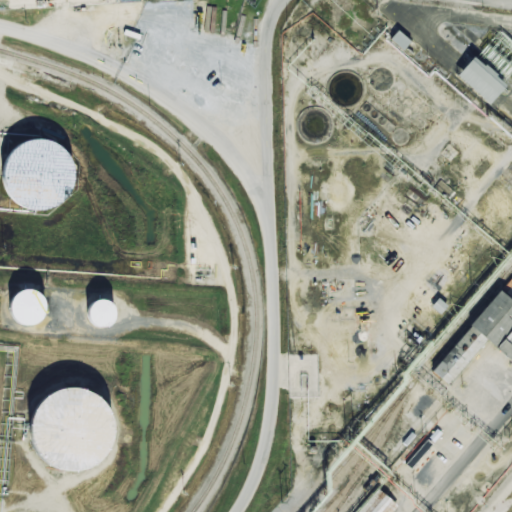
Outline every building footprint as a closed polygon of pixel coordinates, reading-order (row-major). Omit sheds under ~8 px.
[(409,42),(396,31),(388,40),(401,51),(409,42)] [(487,105),(504,86),(472,57),(455,76),(487,105)] [(74,172),(75,183),(72,194),(65,204),(55,212),(43,215),(31,215),(19,210),(10,202),(5,191),(3,178),(6,166),(11,157),(20,149),(30,145),(42,144),(52,147),(62,153),(69,161),(74,172)] [(511,302),(496,290),(431,373),(447,386),(482,341),(511,364),(511,302)] [(46,305),(47,311),(45,316),(42,321),(37,325),(32,327),(26,326),(20,324),(16,320),(13,315),(12,309),(13,303),(16,298),(20,295),(25,293),(31,292),(36,293),(41,296),(44,300),(46,305)] [(116,317),(115,322),(113,326),(110,328),(106,330),(101,330),(97,329),(93,327),(91,324),(89,320),(89,316),(90,311),(92,307),(96,304),(101,303),(105,303),(110,305),(113,308),(115,313),(116,317)] [(112,421),(113,434),(110,446),(102,459),(91,468),(77,472),(62,471),(49,466),(38,456),(32,443),(30,429),(33,414),(40,403),(50,395),(62,390),(75,389),(87,392),(99,399),(107,409),(112,421)] [(391,511),(396,507),(376,488),(354,511),(391,511)]
